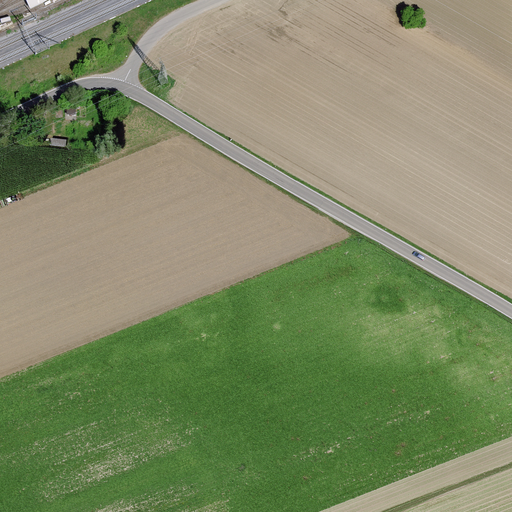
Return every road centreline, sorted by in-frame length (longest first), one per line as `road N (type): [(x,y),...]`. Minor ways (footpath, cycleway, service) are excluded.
road 1 (unclassified): [(124,86),(511,310)]
road 2 (unclassified): [(124,86),(156,30),(217,0)]
road 3 (unclassified): [(0,119),(62,90),(124,86)]
